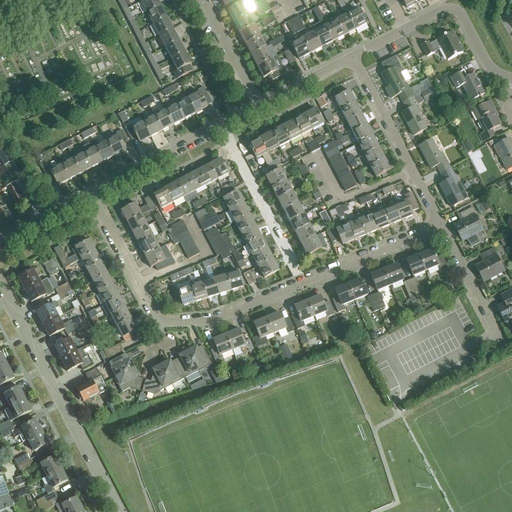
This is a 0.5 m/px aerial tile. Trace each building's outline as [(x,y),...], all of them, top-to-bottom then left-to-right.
[(117,0),(124,12),(129,9),(124,0),(117,0)] [(146,0),(141,3),(147,15),(161,7),(157,0),(146,0)] [(242,0),(241,0),(221,0),(226,8),(242,0)] [(253,6),(256,12),(268,5),(265,0),(253,6)] [(413,4),(415,3),(413,0),(401,0),(407,10),(414,6),(413,4)] [(347,9),(344,3),(339,6),(342,12),(347,9)] [(228,12),(234,23),(249,15),(243,4),(228,12)] [(268,5),(256,12),(259,18),(271,11),(268,5)] [(147,15),(153,26),(167,18),(161,7),(147,15)] [(313,11),(316,17),(321,15),(318,8),(313,11)] [(124,12),(130,23),(135,21),(129,9),(124,12)] [(347,16),(355,31),(367,25),(359,10),(347,16)] [(234,23),(240,35),(255,26),(249,15),(234,23)] [(319,23),(311,28),(314,33),(322,49),(333,43),(323,24),(323,23),(325,21),(321,15),(316,17),(319,23)] [(336,22),(344,37),(355,31),(347,16),(336,22)] [(265,29),(277,23),(273,17),(261,23),(265,29)] [(153,26),(159,38),(173,30),(167,18),(153,26)] [(293,21),(299,33),(305,30),(299,18),(293,21)] [(130,23),(135,35),(140,32),(135,21),(130,23)] [(294,36),(299,33),(293,21),(287,24),(294,36)] [(323,24),(333,43),(344,37),(336,22),(330,25),(328,21),(323,24)] [(240,35),(246,46),(261,38),(255,26),(240,35)] [(159,38),(165,49),(179,42),(173,30),(159,38)] [(135,35),(142,47),(147,44),(140,32),(135,35)] [(303,39),(311,55),(322,49),(314,33),(303,39)] [(463,54),(458,45),(459,44),(453,33),(430,45),(429,43),(421,47),(427,58),(435,54),(434,54),(441,50),(448,62),(463,54)] [(277,41),(279,46),(285,43),(284,40),(285,39),(284,37),(276,41),(277,41)] [(246,46),(252,57),(267,49),(261,38),(246,46)] [(293,38),(287,41),(290,46),(291,46),(299,61),(311,55),(303,39),(296,43),(293,38)] [(276,41),(269,44),(271,47),(272,50),(273,49),(279,46),(277,41),(276,41)] [(165,49),(171,61),(185,53),(179,42),(165,49)] [(142,47),(148,58),(153,56),(147,44),(142,47)] [(267,49),(252,57),(257,68),(278,58),(273,49),(272,50),(271,47),(267,49)] [(287,60),(289,65),(290,66),(296,63),(290,51),(284,54),(287,60)] [(173,74),(177,81),(193,72),(189,66),(191,65),(185,53),(171,61),(177,72),(173,74)] [(148,58),(154,70),(159,67),(153,56),(148,58)] [(278,58),(257,68),(263,80),(268,78),(270,83),(286,74),(278,58)] [(391,100),(399,96),(403,104),(424,92),(420,86),(417,88),(417,86),(409,91),(401,74),(403,73),(395,58),(382,64),(387,73),(382,76),(389,91),(387,92),(391,100)] [(154,70),(160,80),(164,77),(159,67),(154,70)] [(456,91),(462,87),(470,103),(485,95),(474,75),(467,79),(464,72),(450,79),(456,91)] [(446,76),(440,80),(442,83),(446,85),(450,83),(446,76)] [(169,89),(172,95),(177,92),(174,87),(169,89)] [(188,99),(196,115),(208,109),(207,107),(212,104),(204,88),(198,91),(199,94),(188,99)] [(166,98),(172,95),(169,89),(163,93),(166,98)] [(428,130),(420,115),(423,114),(418,106),(425,102),(426,104),(437,98),(432,89),(428,91),(424,93),(424,92),(403,104),(407,112),(402,114),(414,137),(428,130)] [(335,101),(341,112),(356,104),(350,92),(344,95),(341,90),(329,96),(332,102),(335,101)] [(146,99),(149,105),(155,102),(152,96),(146,99)] [(144,108),(149,105),(146,99),(141,102),(144,108)] [(177,105),(185,120),(196,115),(188,99),(177,105)] [(501,126),(497,118),(496,118),(493,113),(495,112),(491,103),(473,112),(484,133),(479,136),(483,143),(495,137),(492,131),(501,126)] [(341,112),(347,123),(362,115),(356,104),(341,112)] [(166,111),(174,126),(185,120),(177,105),(166,111)] [(305,116),(313,131),(325,125),(317,110),(305,116)] [(124,111),(119,114),(123,123),(129,120),(124,111)] [(155,117),(163,132),(174,126),(166,111),(155,117)] [(323,114),(326,120),(332,117),(329,111),(323,114)] [(347,123),(353,134),(367,126),(362,115),(347,123)] [(294,122),(302,137),(313,131),(305,116),(294,122)] [(144,123),(152,138),(163,132),(155,117),(144,123)] [(326,120),(329,125),(334,122),(332,117),(326,120)] [(283,127),(291,143),(302,137),(294,122),(283,127)] [(137,139),(140,144),(152,138),(144,123),(132,129),(131,126),(125,129),(132,141),(137,139)] [(353,134),(358,145),(373,137),(367,126),(353,134)] [(271,133),(279,149),(291,143),(283,127),(271,133)] [(87,132),(90,138),(95,135),(93,129),(87,132)] [(112,152),(115,157),(126,151),(123,146),(128,143),(122,131),(116,134),(117,137),(107,142),(112,152)] [(84,141),(90,138),(87,132),(81,135),(84,141)] [(260,139),(268,154),(279,149),(271,133),(260,139)] [(335,137),(337,142),(340,141),(344,139),(341,133),(335,137)] [(317,140),(320,146),(326,143),(323,137),(317,140)] [(358,145),(364,156),(379,148),(373,137),(358,145)] [(257,161),(268,154),(260,139),(249,145),(257,161)] [(312,154),(315,152),(321,149),(319,146),(320,146),(317,140),(313,142),(312,139),(305,143),(312,154)] [(437,167),(441,175),(452,170),(443,153),(441,155),(433,140),(419,148),(431,170),(437,167)] [(511,168),(511,144),(509,140),(494,148),(507,172),(511,168)] [(65,144),(68,149),(73,146),(70,141),(65,144)] [(334,143),(322,149),(326,155),(337,149),(343,146),(340,141),(337,142),(334,143)] [(95,148),(103,163),(115,157),(112,152),(107,142),(95,148)] [(469,142),(463,145),(467,154),(474,151),(469,142)] [(84,154),(92,169),(103,163),(95,148),(93,143),(82,149),(85,154),(84,154)] [(62,153),(68,149),(65,144),(59,147),(62,153)] [(298,157),(303,154),(300,148),(295,151),(298,157)] [(364,156),(370,167),(385,160),(379,148),(364,156)] [(6,149),(0,151),(0,159),(0,160),(9,156),(6,149)] [(337,149),(326,155),(328,160),(340,154),(337,149)] [(290,154),(293,160),(298,157),(295,151),(290,154)] [(73,160),(81,175),(92,169),(84,154),(73,160)] [(340,154),(328,160),(331,166),(343,160),(340,154)] [(346,159),(349,164),(355,161),(352,156),(346,159)] [(62,166),(70,181),(81,175),(73,160),(62,166)] [(209,166),(217,181),(229,175),(221,160),(209,166)] [(273,163),(275,169),(281,166),(278,160),(273,163)] [(343,160),(331,166),(334,171),(345,165),(343,160)] [(376,179),(381,176),(383,180),(390,176),(388,173),(391,171),(385,160),(370,167),(376,179)] [(358,166),(355,161),(349,164),(352,170),(358,166)] [(10,165),(5,168),(9,176),(14,173),(13,172),(16,170),(17,170),(16,167),(13,163),(10,164),(10,165)] [(345,165),(334,171),(337,177),(348,171),(345,165)] [(58,187),(70,181),(62,166),(51,172),(49,169),(44,172),(50,184),(55,182),(58,187)] [(198,172),(206,187),(217,181),(209,166),(198,172)] [(299,169),(302,174),(307,171),(305,166),(299,169)] [(268,182),(272,190),(287,182),(281,170),(266,178),(268,182)] [(465,201),(469,199),(461,184),(459,184),(452,170),(441,175),(445,183),(439,186),(451,209),(465,201)] [(304,180),(310,177),(307,171),(302,174),(304,180)] [(348,171),(337,177),(340,182),(351,176),(348,171)] [(187,178),(195,193),(206,187),(198,172),(187,178)] [(355,175),(360,185),(361,187),(367,184),(361,172),(355,175)] [(351,176),(340,182),(343,188),(354,182),(351,176)] [(176,183),(184,198),(195,193),(187,178),(176,183)] [(18,182),(7,188),(12,198),(14,197),(18,195),(24,205),(30,202),(22,189),(18,182)] [(274,194),(278,201),(293,193),(287,182),(272,190),(274,194)] [(354,182),(343,188),(346,193),(357,187),(354,182)] [(165,189),(172,204),(184,198),(176,183),(165,189)] [(28,186),(22,189),(30,202),(34,199),(35,199),(28,186)] [(222,190),(225,196),(230,193),(227,187),(222,190)] [(311,192),(313,197),(319,193),(316,188),(311,192)] [(153,195),(161,210),(172,204),(165,189),(153,195)] [(223,200),(229,212),(244,204),(239,195),(238,193),(223,200)] [(279,204),(284,213),(299,204),(293,193),(278,201),(279,204)] [(316,202),(322,199),(319,193),(313,197),(316,202)] [(395,206),(401,222),(414,217),(412,213),(419,210),(412,194),(404,197),(406,202),(395,206)] [(121,213),(127,224),(142,216),(156,209),(150,198),(144,201),(147,206),(139,210),(136,205),(121,213)] [(199,202),(202,207),(208,204),(205,199),(199,202)] [(487,200),(480,203),(485,212),(492,209),(487,200)] [(229,212),(235,223),(250,215),(246,207),(244,204),(229,212)] [(285,214),(290,223),(305,215),(299,204),(284,213),(285,214)] [(384,211),(390,227),(401,222),(395,206),(384,211)] [(340,208),(336,210),(340,221),(343,220),(345,219),(346,219),(343,213),(341,208),(340,208)] [(375,208),(369,210),(371,216),(378,232),(390,227),(384,211),(377,214),(375,208)] [(454,227),(462,243),(467,241),(471,249),(481,243),(477,236),(484,232),(476,216),(472,209),(458,216),(462,223),(454,227)] [(177,213),(180,219),(186,216),(183,210),(177,213)] [(195,215),(198,221),(209,215),(206,210),(195,215)] [(319,215),(322,221),(328,217),(325,212),(319,215)] [(172,216),(175,222),(180,219),(177,213),(172,216)] [(209,215),(198,221),(201,227),(217,218),(214,213),(209,215)] [(154,217),(157,223),(162,220),(159,214),(154,217)] [(235,223),(241,234),(256,227),(252,220),(250,215),(235,223)] [(291,226),(295,234),(311,227),(305,215),(290,223),(291,226)] [(127,224),(133,236),(148,228),(142,216),(127,224)] [(360,221),(366,236),(378,232),(371,216),(360,221)] [(322,221),(325,226),(331,223),(328,217),(322,221)] [(217,218),(201,227),(204,232),(220,224),(217,218)] [(348,226),(354,241),(366,236),(360,221),(348,226)] [(171,228),(172,229),(174,233),(174,234),(186,228),(183,222),(171,228)] [(336,230),(343,246),(354,241),(348,226),(336,230)] [(241,234),(247,246),(261,238),(257,230),(256,227),(241,234)] [(297,237),(301,246),(316,238),(311,227),(295,234),(297,237)] [(133,236),(139,247),(154,239),(148,228),(133,236)] [(186,228),(174,234),(177,239),(189,233),(186,228)] [(217,230),(205,236),(208,241),(219,235),(217,230)] [(326,233),(332,244),(338,241),(332,230),(326,233)] [(169,235),(172,241),(177,239),(174,234),(174,233),(169,235)] [(177,239),(172,241),(175,247),(180,244),(180,245),(191,239),(189,233),(177,239)] [(219,235),(208,241),(211,246),(222,241),(219,235)] [(320,236),(316,238),(301,246),(303,249),(307,257),(323,249),(326,247),(320,236)] [(222,241),(211,246),(214,252),(225,246),(230,244),(227,238),(222,241)] [(247,246),(252,257),(267,249),(263,241),(261,238),(247,246)] [(145,258),(160,250),(154,239),(139,247),(145,258)] [(191,239),(180,245),(183,250),(194,244),(191,239)] [(507,240),(501,243),(503,248),(504,249),(509,246),(510,245),(507,240)] [(75,249),(81,261),(96,253),(90,241),(75,249)] [(194,244),(183,250),(186,255),(197,249),(194,244)] [(225,246),(228,252),(229,252),(230,251),(233,249),(230,244),(225,246)] [(225,246),(214,252),(217,258),(220,256),(228,252),(225,246)] [(54,250),(64,269),(69,267),(59,248),(54,250)] [(197,249),(186,255),(188,261),(200,255),(197,249)] [(252,257),(258,268),(273,260),(269,253),(267,249),(252,257)] [(505,272),(497,257),(498,257),(494,249),(480,257),(483,263),(475,268),(484,284),(505,272)] [(151,269),(166,261),(160,250),(145,258),(151,269)] [(234,252),(232,253),(235,259),(240,256),(237,251),(235,252),(234,252)] [(420,256),(426,273),(438,268),(441,274),(449,271),(442,255),(436,258),(433,251),(420,256)] [(230,254),(228,252),(220,256),(223,262),(231,257),(230,254)] [(81,261),(87,272),(102,264),(96,253),(81,261)] [(413,278),(426,273),(420,256),(406,262),(413,278)] [(51,279),(61,273),(55,260),(44,266),(51,279)] [(275,264),(273,260),(258,268),(264,280),(279,272),(275,264)] [(243,262),(238,265),(241,270),(246,267),(243,262)] [(87,272),(93,283),(108,275),(102,264),(87,272)] [(384,271),(391,288),(404,282),(397,265),(384,271)] [(20,287),(23,293),(41,284),(38,278),(41,277),(38,270),(35,271),(18,279),(22,286),(20,287)] [(378,293),(391,288),(384,271),(371,276),(378,293)] [(179,274),(170,278),(172,283),(186,277),(187,277),(185,272),(179,274)] [(226,276),(232,292),(244,288),(244,286),(242,281),(239,272),(226,276)] [(72,273),(67,275),(70,281),(76,279),(72,273)] [(244,276),(249,287),(256,284),(250,273),(244,276)] [(93,283),(99,294),(114,286),(108,275),(93,283)] [(214,280),(219,296),(232,292),(226,276),(214,280)] [(70,281),(73,287),(79,284),(76,279),(70,281)] [(189,283),(196,304),(207,300),(201,279),(189,283)] [(201,279),(207,300),(219,296),(214,280),(202,283),(201,279)] [(409,281),(415,297),(421,294),(415,279),(409,281)] [(33,288),(23,293),(26,299),(28,298),(31,304),(47,296),(48,297),(55,294),(47,280),(41,284),(33,288)] [(348,286),(355,302),(368,297),(362,280),(348,286)] [(409,299),(415,297),(409,281),(403,284),(409,299)] [(183,308),(196,304),(189,283),(177,287),(178,291),(183,308)] [(67,284),(55,291),(58,296),(70,290),(67,284)] [(99,294),(105,305),(120,297),(114,286),(99,294)] [(346,311),(344,307),(355,302),(348,286),(335,291),(338,299),(333,301),(338,314),(346,311)] [(70,290),(58,296),(61,302),(73,296),(70,290)] [(505,324),(511,320),(511,292),(502,298),(505,304),(497,308),(505,324)] [(373,296),(379,311),(385,309),(379,294),(373,296)] [(79,298),(82,304),(87,301),(84,295),(79,298)] [(373,314),(379,311),(373,296),(367,298),(373,314)] [(105,305),(110,316),(112,316),(125,308),(120,297),(105,305)] [(308,302),(314,319),(325,314),(327,319),(335,316),(329,302),(324,305),(321,297),(308,302)] [(82,304),(85,309),(90,306),(87,301),(82,304)] [(303,323),(314,319),(308,302),(295,308),(298,315),(292,318),(298,331),(305,328),(303,323)] [(36,314),(40,321),(38,322),(41,328),(59,318),(63,315),(57,303),(53,305),(36,314)] [(110,316),(116,328),(131,319),(125,308),(112,316),(110,316)] [(267,319),(274,336),(279,334),(279,335),(283,339),(288,337),(287,335),(294,332),(289,319),(283,321),(280,314),(267,319)] [(91,320),(94,326),(99,323),(96,317),(91,320)] [(66,330),(59,318),(41,328),(44,333),(46,332),(49,339),(66,330)] [(86,319),(73,325),(76,331),(89,324),(86,319)] [(116,328),(123,340),(138,332),(131,319),(116,328)] [(257,349),(268,345),(266,339),(274,336),(267,319),(254,325),(259,337),(253,339),(257,349)] [(102,329),(99,323),(94,326),(97,331),(102,329)] [(89,324),(76,331),(79,337),(92,330),(89,324)] [(227,336),(233,353),(241,349),(244,355),(254,351),(250,341),(244,343),(239,331),(227,336)] [(93,336),(87,339),(90,345),(96,342),(93,336)] [(224,361),(222,357),(233,353),(227,336),(213,341),(216,349),(211,351),(216,365),(224,361)] [(56,356),(59,362),(80,350),(77,352),(71,340),(54,348),(58,355),(56,356)] [(104,351),(109,362),(124,354),(122,351),(123,351),(120,345),(110,350),(109,348),(104,351)] [(196,368),(199,373),(212,365),(202,347),(197,350),(197,349),(188,353),(196,368)] [(80,350),(59,362),(62,368),(64,367),(67,373),(80,367),(83,372),(94,367),(89,356),(84,358),(80,350)] [(176,361),(185,380),(199,373),(196,368),(188,353),(180,357),(181,359),(176,361)] [(290,355),(283,357),(285,363),(292,360),(290,355)] [(0,356),(0,371),(8,368),(2,356),(0,356)] [(112,364),(108,367),(109,368),(110,371),(112,374),(115,380),(134,370),(134,368),(131,362),(130,361),(129,360),(128,361),(126,357),(125,357),(112,364)] [(163,368),(172,387),(185,380),(176,361),(171,364),(170,363),(162,367),(163,368)] [(146,381),(142,393),(154,397),(172,387),(163,368),(162,367),(153,372),(154,373),(151,383),(146,381)] [(0,387),(15,380),(9,368),(8,368),(0,371),(0,387)] [(77,391),(79,395),(78,396),(80,401),(82,401),(84,404),(107,392),(108,391),(97,370),(86,375),(88,381),(92,379),(93,383),(93,382),(77,391)] [(115,380),(122,394),(131,389),(140,392),(144,380),(138,379),(139,378),(134,370),(115,380)] [(217,370),(210,374),(216,385),(223,382),(222,381),(217,370)] [(4,396),(10,409),(25,400),(19,388),(4,396)] [(4,412),(9,422),(10,423),(16,420),(16,421),(32,413),(25,400),(10,409),(4,412)] [(116,406),(109,409),(112,415),(118,411),(116,406)] [(0,434),(0,435),(3,440),(13,435),(15,439),(20,436),(23,442),(27,441),(42,433),(36,421),(21,429),(15,432),(13,428),(10,429),(0,434)] [(0,434),(0,435),(13,428),(10,423),(9,422),(0,427),(0,434)] [(47,443),(42,433),(27,441),(33,454),(49,446),(47,443)] [(14,462),(17,468),(30,461),(27,455),(14,462)] [(40,466),(46,478),(62,470),(57,460),(55,458),(40,466)] [(30,461),(17,468),(20,473),(33,467),(30,461)] [(35,503),(38,508),(58,498),(56,495),(54,490),(68,482),(67,480),(62,470),(46,478),(50,485),(43,488),(48,496),(35,503)] [(22,477),(15,480),(18,487),(24,485),(22,477)] [(0,499),(9,496),(3,478),(0,478),(0,499)] [(0,511),(14,508),(9,496),(0,499),(0,511)] [(81,511),(83,511),(78,502),(77,499),(63,506),(58,498),(38,508),(40,511),(45,511),(55,507),(58,511),(81,511)]
